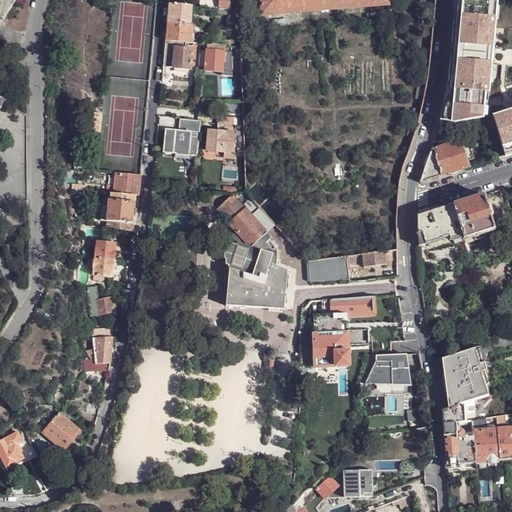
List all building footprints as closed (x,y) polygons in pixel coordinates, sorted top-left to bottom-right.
[(0,0),(0,17),(3,19),(16,0),(0,0)] [(220,8),(231,9),(230,0),(201,0),(201,7),(220,8)] [(261,0),(263,14),(388,4),(387,0),(261,0)] [(441,120),(456,123),(481,119),(479,107),(486,105),(484,98),(485,92),(489,93),(491,62),(493,48),(497,10),(491,9),(491,0),(456,0),(446,116),(442,115),(441,120)] [(170,4),(168,22),(190,24),(191,22),(192,6),(170,4)] [(228,16),(231,17),(231,9),(220,8),(219,13),(228,15),(228,16)] [(186,42),(191,42),(193,28),(193,25),(190,24),(168,22),(166,40),(186,42)] [(166,40),(166,47),(185,49),(186,46),(186,43),(186,42),(166,40)] [(191,67),(199,67),(200,51),(201,43),(192,42),(191,46),(191,49),(193,50),(191,67)] [(218,45),(208,44),(207,52),(200,51),(199,67),(198,68),(206,69),(206,71),(233,74),(232,46),(218,45)] [(166,47),(164,67),(191,70),(191,67),(193,50),(191,49),(185,49),(166,47)] [(220,112),(228,114),(233,114),(235,114),(234,103),(221,102),(220,112)] [(511,111),(494,117),(506,156),(511,154),(511,111)] [(92,137),(100,138),(102,113),(95,113),(92,137)] [(199,156),(202,120),(194,119),(181,118),(180,130),(166,129),(164,153),(199,156)] [(420,183),(421,183),(470,168),(468,160),(475,158),(470,145),(463,146),(461,140),(459,140),(456,123),(441,120),(438,133),(433,146),(444,142),(445,145),(432,149),(420,183)] [(225,151),(236,153),(235,133),(227,132),(209,130),(207,150),(223,152),(223,151),(225,151)] [(78,148),(70,147),(72,168),(80,169),(78,148)] [(232,163),(236,163),(236,153),(225,151),(224,160),(233,161),(232,163)] [(136,195),(139,195),(140,185),(141,176),(116,174),(114,186),(108,186),(107,192),(112,192),(114,193),(136,195)] [(101,220),(134,223),(136,195),(114,193),(112,192),(111,200),(110,200),(109,206),(103,205),(101,220)] [(463,236),(466,244),(469,243),(476,241),(474,236),(484,233),(486,238),(491,236),(496,234),(491,217),(493,215),(490,207),(488,206),(485,194),(454,204),(463,236)] [(230,224),(252,246),(257,241),(261,245),(266,241),(262,237),(267,232),(246,209),(245,209),(233,195),(218,209),(231,223),(230,224)] [(419,242),(419,247),(425,245),(426,245),(431,243),(448,238),(449,241),(450,240),(463,236),(454,204),(418,215),(418,235),(419,242)] [(101,227),(133,230),(134,223),(101,220),(101,227)] [(474,236),(476,241),(486,238),(484,233),(474,236)] [(176,251),(191,253),(191,238),(177,236),(176,251)] [(448,238),(431,243),(433,246),(437,245),(442,244),(443,246),(452,244),(450,240),(449,241),(448,238)] [(96,258),(115,260),(116,251),(115,251),(116,243),(99,241),(98,249),(97,249),(96,258)] [(230,268),(254,277),(262,252),(232,242),(230,268)] [(196,253),(191,253),(176,251),(166,250),(164,266),(195,268),(196,253)] [(274,256),(262,252),(254,277),(230,268),(227,306),(284,309),(288,270),(272,264),(274,256)] [(387,264),(386,252),(348,257),(349,263),(364,262),(365,267),(387,264)] [(94,275),(113,277),(113,269),(115,269),(115,260),(96,258),(96,259),(95,259),(94,259),(91,262),(90,263),(90,265),(93,269),(94,269),(95,269),(94,275)] [(88,288),(89,302),(99,300),(98,288),(88,288)] [(316,367),(353,366),(353,382),(358,386),(363,377),(367,367),(367,355),(378,355),(378,366),(376,366),(368,386),(378,385),(378,383),(410,380),(406,358),(391,359),(390,339),(405,338),(400,295),(311,301),(306,308),(303,308),(302,325),(332,325),(333,331),(314,332),(314,355),(305,356),(306,345),(301,345),(299,364),(300,383),(316,382),(316,367)] [(89,302),(91,317),(117,311),(113,297),(102,299),(99,300),(89,302)] [(92,331),(93,339),(111,338),(110,329),(92,331)] [(106,363),(111,363),(113,338),(111,338),(93,339),(96,361),(96,364),(106,363)] [(479,346),(441,358),(449,408),(465,404),(494,394),(479,346)] [(266,373),(273,373),(273,368),(274,368),(274,358),(273,358),(273,352),(266,352),(266,360),(266,373)] [(84,375),(98,374),(96,364),(96,361),(83,362),(84,375)] [(96,364),(98,374),(107,373),(106,363),(96,364)] [(443,425),(457,423),(467,422),(465,404),(443,410),(443,425)] [(60,413),(44,432),(64,450),(81,431),(60,413)] [(506,423),(506,415),(498,416),(498,421),(498,423),(506,423)] [(45,418),(38,422),(39,424),(38,425),(40,429),(48,424),(45,418)] [(443,425),(447,469),(452,468),(459,467),(459,464),(476,463),(474,436),(465,436),(464,432),(462,430),(457,431),(457,423),(443,425)] [(24,429),(30,439),(35,436),(30,426),(24,429)] [(474,436),(476,463),(488,462),(496,461),(498,461),(495,429),(495,428),(494,427),(490,427),(488,428),(489,430),(473,431),(474,436)] [(503,461),(511,460),(511,428),(507,429),(499,429),(501,461),(503,461)] [(0,458),(0,460),(5,469),(8,467),(8,468),(18,463),(18,462),(25,458),(17,444),(23,441),(19,433),(18,432),(0,442),(0,452),(3,457),(0,458)] [(293,506),(295,511),(318,511),(317,508),(325,498),(373,497),(373,470),(333,471),(330,475),(318,486),(305,492),(293,506)] [(10,484),(15,496),(25,496),(19,480),(10,484)]
